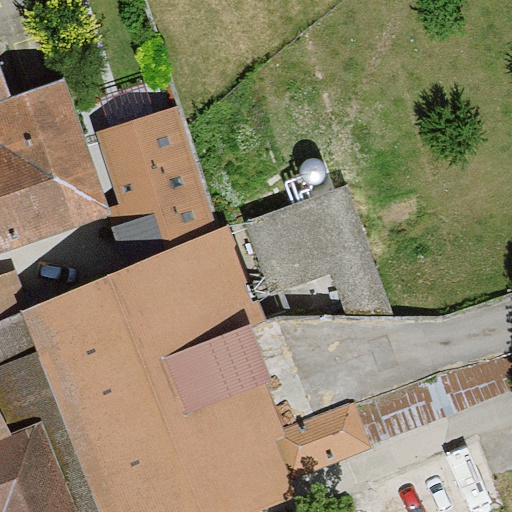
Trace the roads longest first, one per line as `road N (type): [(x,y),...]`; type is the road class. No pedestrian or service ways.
road 1 (track): [(511,315),(352,360)]
road 2 (track): [(511,414),(360,473)]
